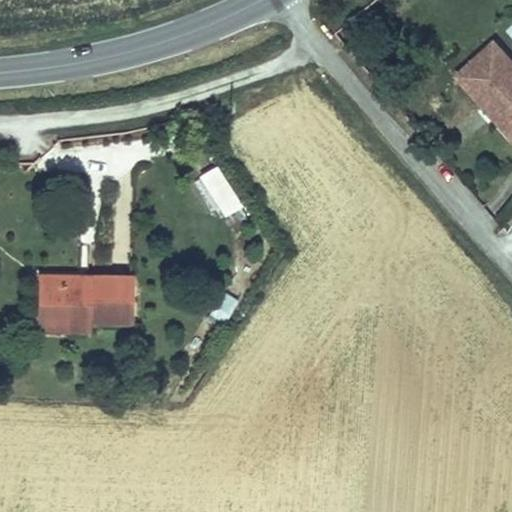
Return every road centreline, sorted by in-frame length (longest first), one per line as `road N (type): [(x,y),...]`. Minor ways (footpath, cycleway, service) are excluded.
road 1 (unclassified): [(283,0),(511,265)]
road 2 (primary): [(0,70),(133,49),(257,0)]
